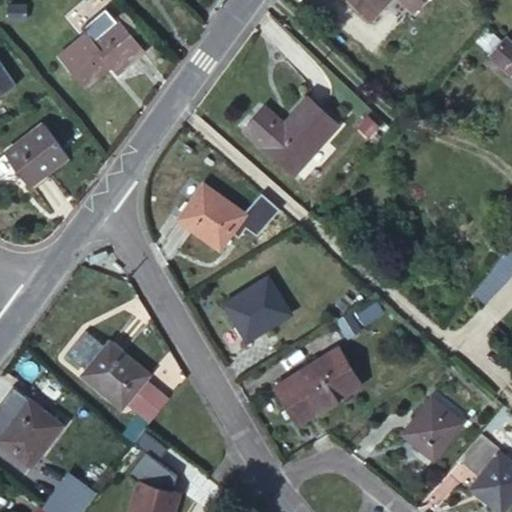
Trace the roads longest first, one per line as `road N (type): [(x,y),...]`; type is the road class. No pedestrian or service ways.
road 1 (unknown): [(177,97),(457,342)]
road 2 (residential): [(109,196),(271,484),(295,511)]
road 3 (residential): [(109,196),(248,0)]
